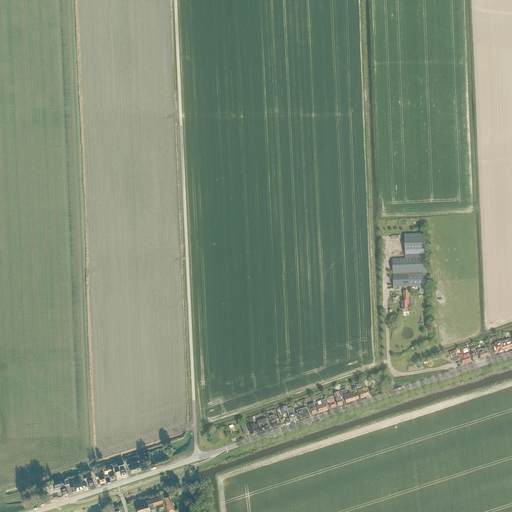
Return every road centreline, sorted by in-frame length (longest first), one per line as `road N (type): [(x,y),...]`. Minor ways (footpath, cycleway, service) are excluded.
road 1 (tertiary): [(37,511),(511,353)]
road 2 (track): [(214,452),(119,493),(71,500)]
